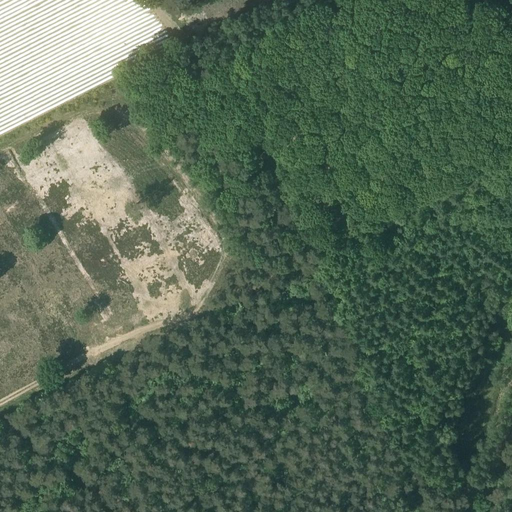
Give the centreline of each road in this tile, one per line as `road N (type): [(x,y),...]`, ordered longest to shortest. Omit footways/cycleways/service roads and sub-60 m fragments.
road 1 (track): [(203,305),(492,194)]
road 2 (track): [(203,305),(90,354),(0,406)]
